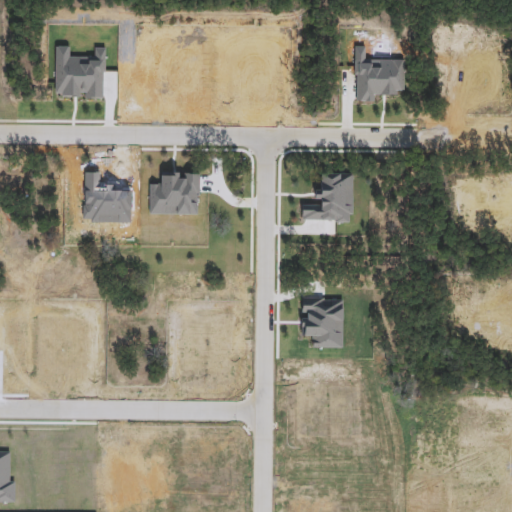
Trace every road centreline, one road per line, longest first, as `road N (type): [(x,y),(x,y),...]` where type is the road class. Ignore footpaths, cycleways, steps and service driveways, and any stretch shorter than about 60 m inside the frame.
road 1 (residential): [(0,135),(426,141)]
road 2 (residential): [(260,511),(266,139)]
road 3 (residential): [(0,407),(262,411)]
